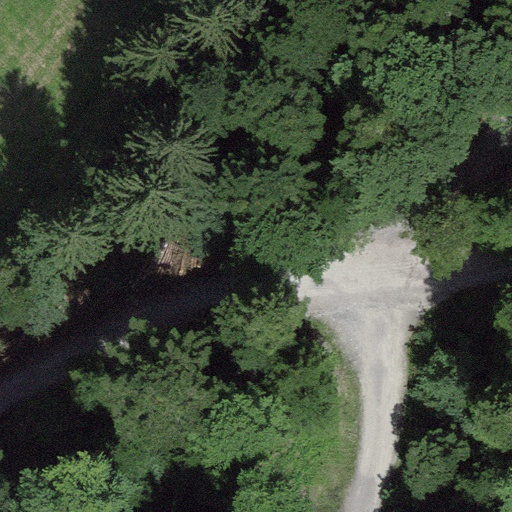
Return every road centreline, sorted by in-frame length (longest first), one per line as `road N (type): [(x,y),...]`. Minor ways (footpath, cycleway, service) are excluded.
road 1 (track): [(384,246),(0,404)]
road 2 (track): [(384,246),(371,466),(354,511)]
road 3 (track): [(511,36),(384,246)]
road 4 (track): [(384,246),(511,190)]
